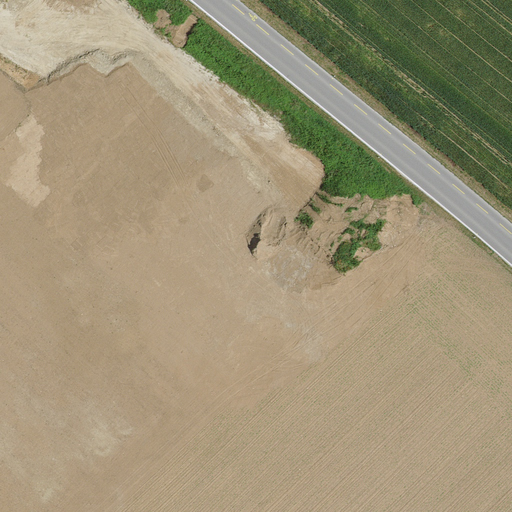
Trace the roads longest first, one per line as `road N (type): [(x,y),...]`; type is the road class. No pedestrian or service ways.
road 1 (tertiary): [(511,245),(212,0)]
road 2 (track): [(111,0),(326,189)]
